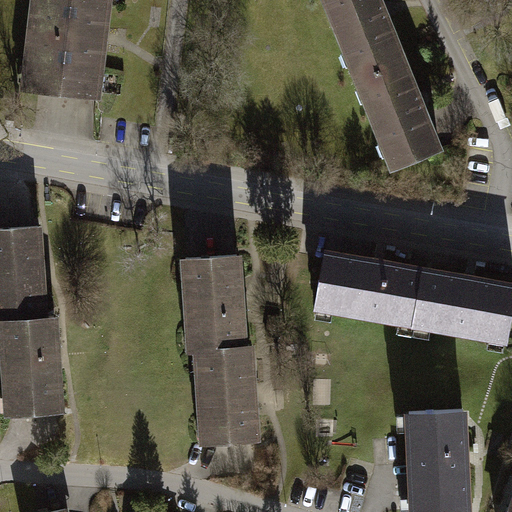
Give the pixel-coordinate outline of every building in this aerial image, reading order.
[(100,0),(19,0),(9,91),(89,100),(100,0)] [(395,0),(326,0),(352,67),(413,44),(395,0)] [(413,44),(352,67),(393,170),(451,147),(413,44)] [(39,228),(0,230),(0,323),(2,323),(44,321),(39,228)] [(330,247),(319,311),(421,328),(434,265),(330,247)] [(247,252),(186,254),(187,284),(182,284),(184,334),(189,334),(190,348),(198,348),(250,346),(247,252)] [(511,279),(434,265),(421,328),(511,343),(511,336),(511,279)] [(44,321),(2,323),(4,349),(0,349),(0,393),(5,393),(6,412),(63,409),(58,320),(44,321)] [(200,416),(201,442),(263,440),(260,346),(250,346),(198,348),(199,376),(194,377),(195,416),(200,416)] [(463,511),(457,416),(384,421),(390,511),(463,511)]
